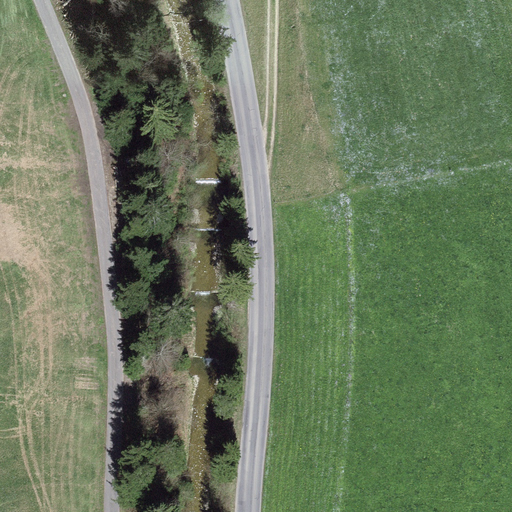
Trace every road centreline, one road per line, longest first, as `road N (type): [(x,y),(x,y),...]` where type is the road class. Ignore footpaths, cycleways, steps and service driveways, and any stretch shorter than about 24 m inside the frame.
road 1 (track): [(111,511),(114,330),(93,155),(41,0)]
road 2 (unclassified): [(227,0),(259,212),(261,344),(249,511)]
road 3 (track): [(255,175),(268,137),(272,0)]
